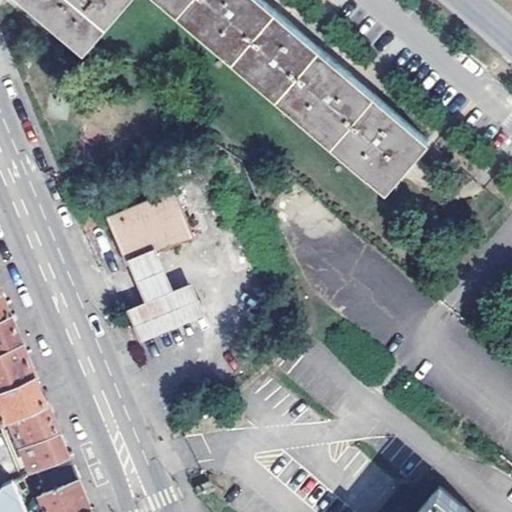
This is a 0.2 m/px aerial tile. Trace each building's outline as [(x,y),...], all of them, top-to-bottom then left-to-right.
[(125,0),(32,0),(86,46),(125,0)] [(166,0),(388,189),(429,139),(364,84),(311,39),(267,1),(266,0),(166,0)] [(182,120),(77,174),(185,427),(211,406),(307,328),(262,212),(242,160),(182,120)] [(0,316),(11,311),(5,296),(3,292),(0,293),(0,316)] [(0,350),(23,341),(13,316),(11,311),(0,316),(0,350)] [(0,350),(0,387),(36,373),(25,346),(23,341),(0,350)] [(0,419),(11,415),(47,400),(38,377),(36,373),(0,387),(0,401),(2,407),(0,407),(0,419)] [(11,415),(23,444),(58,428),(51,410),(47,400),(11,415)] [(34,469),(38,468),(69,454),(60,432),(58,428),(23,444),(34,469)] [(38,469),(48,490),(78,476),(77,472),(69,454),(38,468),(38,469)] [(78,476),(48,490),(42,492),(46,501),(51,511),(84,511),(92,509),(88,501),(78,476)] [(51,511),(46,501),(37,511),(28,511),(14,479),(6,483),(0,491),(0,511),(51,511)] [(475,511),(445,486),(422,511),(475,511)]
